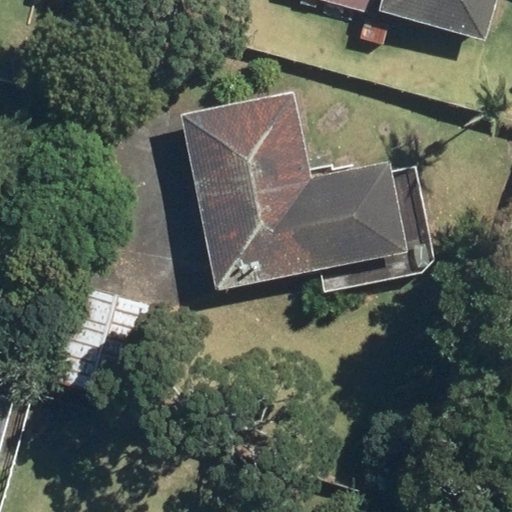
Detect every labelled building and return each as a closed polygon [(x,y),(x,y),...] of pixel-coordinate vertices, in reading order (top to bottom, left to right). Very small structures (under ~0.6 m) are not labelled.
[(63,0),(110,12),(113,0),(63,0)] [(372,0),(314,0),(369,15),(372,0)] [(499,0),(385,0),(381,15),(487,45),(499,0)] [(296,97),(182,119),(218,295),(409,257),(391,166),(313,181),(296,97)] [(161,308),(91,290),(66,387),(136,405),(161,308)] [(0,450),(13,401),(0,397),(0,450)]
